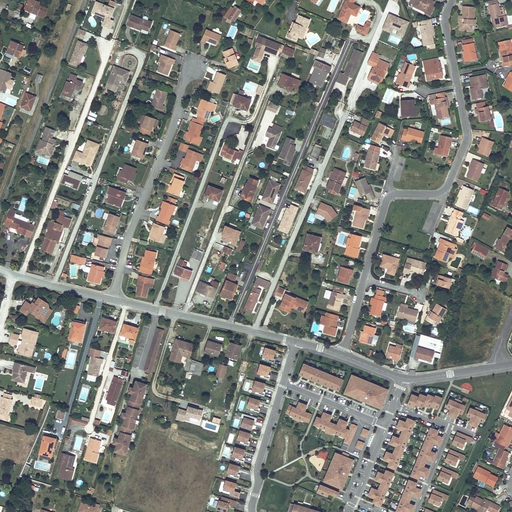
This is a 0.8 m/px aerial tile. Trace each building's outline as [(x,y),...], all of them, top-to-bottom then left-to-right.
[(40,6),(41,3),(32,0),(28,0),(25,9),(32,11),(31,12),(32,13),(30,17),(34,19),(36,14),(44,17),(47,9),(40,6)] [(354,0),(346,0),(338,18),(347,22),(349,15),(348,15),(349,13),(350,13),(355,15),(359,7),(358,6),(359,5),(353,2),(354,0)] [(415,0),(413,5),(413,6),(413,7),(425,12),(425,13),(430,15),(433,8),(432,5),(431,4),(430,2),(431,0),(430,0),(415,0)] [(501,17),(498,4),(497,4),(496,0),(489,2),(489,5),(489,6),(491,14),(494,28),(508,26),(506,16),(501,17)] [(109,20),(114,7),(109,5),(108,7),(96,2),(93,10),(104,14),(102,18),(105,19),(102,26),(110,29),(113,21),(112,21),(109,20)] [(463,13),(463,17),(463,20),(464,20),(464,23),(461,23),(460,29),(471,30),(472,24),(475,24),(475,20),(473,20),(474,7),(463,6),(462,13),(463,13)] [(235,7),(227,18),(232,20),(233,21),(241,10),(235,7)] [(425,12),(413,7),(412,9),(424,15),(425,13),(425,12)] [(410,23),(389,14),(383,29),(392,33),(394,29),(399,31),(398,34),(404,37),(410,23)] [(148,20),(149,18),(144,16),(143,19),(131,15),(127,25),(131,27),(139,30),(140,29),(142,29),(149,32),(153,22),(148,20)] [(287,37),(296,40),(298,36),(299,36),(301,32),(303,33),(305,27),(307,28),(310,20),(298,15),(295,23),(294,22),(292,27),(290,33),(289,32),(287,37)] [(432,36),(431,28),(433,28),(432,24),(430,24),(429,20),(421,21),(422,26),(420,26),(424,46),(429,45),(430,48),(435,47),(434,44),(432,36)] [(371,23),(367,21),(364,27),(362,32),(366,34),(371,23)] [(206,42),(207,40),(217,45),(221,35),(207,30),(202,41),(206,42)] [(181,34),(171,31),(165,46),(176,50),(178,46),(176,45),(181,34)] [(281,44),(259,36),(256,43),(258,44),(254,55),(262,58),(265,51),(265,49),(269,50),(268,52),(272,54),(273,52),(277,54),(281,44)] [(511,49),(510,40),(500,42),(503,57),(502,58),(502,62),(511,60),(511,49)] [(23,46),(11,41),(7,51),(14,54),(14,55),(19,57),(23,46)] [(91,47),(81,43),(74,61),(79,63),(81,57),(87,59),(91,47)] [(463,45),(464,51),(465,58),(464,58),(465,62),(477,59),(473,43),(463,45)] [(288,48),(284,46),(281,52),(292,56),(295,50),(288,47),(288,48)] [(223,52),(226,58),(228,57),(230,61),(226,62),(227,62),(229,68),(238,64),(232,48),(223,52)] [(363,53),(355,50),(350,62),(351,63),(349,67),(348,67),(345,74),(340,72),(336,81),(341,83),(344,77),(348,79),(349,77),(350,75),(353,77),(355,74),(353,73),(355,71),(356,71),(360,60),(361,58),(363,53)] [(380,55),(373,52),(369,64),(375,66),(373,71),(372,70),(368,79),(380,84),(387,67),(377,63),(380,55)] [(176,60),(165,56),(159,72),(168,75),(173,63),(175,64),(176,60)] [(331,67),(315,60),(313,66),(316,67),(310,82),(320,86),(322,81),(326,72),(328,72),(328,73),(331,67)] [(416,66),(406,62),(401,75),(397,83),(408,88),(410,83),(409,82),(416,66)] [(439,63),(424,66),(428,80),(443,77),(440,62),(439,63)] [(118,69),(118,68),(114,66),(107,83),(115,86),(117,81),(118,78),(123,80),(126,81),(129,72),(121,69),(120,70),(118,69)] [(12,74),(1,69),(0,70),(0,90),(5,93),(12,74)] [(226,75),(217,72),(213,82),(211,81),(207,90),(219,94),(226,75)] [(287,87),(288,85),(293,88),(297,89),(300,81),(283,74),(279,84),(287,87)] [(488,88),(486,78),(484,78),(483,75),(473,77),(475,87),(472,88),(470,88),(473,100),(483,98),(481,90),(488,88)] [(69,78),(68,78),(63,91),(65,92),(64,95),(70,98),(74,88),(79,90),(82,82),(75,80),(74,79),(74,80),(69,78)] [(252,91),(255,84),(246,81),(244,88),(252,91)] [(166,93),(157,90),(151,106),(162,110),(164,106),(162,105),(166,93)] [(29,110),(31,103),(33,104),(36,97),(25,93),(20,107),(29,110)] [(238,95),(237,94),(233,105),(237,107),(247,110),(251,100),(242,96),(238,95)] [(447,108),(445,101),(448,101),(447,97),(439,98),(430,100),(431,104),(435,103),(438,118),(449,116),(447,108)] [(214,103),(202,99),(201,103),(202,103),(199,110),(197,115),(208,119),(210,112),(211,111),(214,103)] [(280,103),(271,99),(268,107),(277,110),(280,103)] [(415,115),(414,106),(413,100),(401,101),(402,117),(415,115)] [(476,113),(477,113),(479,113),(481,122),(490,120),(488,106),(475,109),(476,113)] [(94,121),(98,115),(91,111),(88,117),(94,121)] [(143,125),(146,116),(140,114),(137,123),(143,125)] [(155,119),(146,116),(143,125),(140,132),(150,135),(151,130),(155,119)] [(204,122),(193,117),(192,120),(191,121),(203,125),(204,122)] [(363,135),(369,120),(363,118),(360,124),(354,121),(351,130),(363,135)] [(203,125),(191,121),(190,125),(191,126),(189,132),(186,140),(196,144),(196,143),(199,136),(203,125)] [(388,137),(392,129),(379,122),(371,139),(379,143),(383,134),(388,137)] [(281,133),(283,128),(274,124),(272,129),(281,133)] [(274,150),(281,133),(272,129),(269,127),(265,136),(270,138),(266,147),(274,150)] [(52,145),(54,140),(50,139),(53,131),(45,128),(42,136),(43,136),(41,141),(40,140),(35,152),(38,154),(40,153),(49,157),(53,148),(52,147),(51,147),(51,145),(52,145)] [(414,129),(409,128),(408,130),(404,129),(401,140),(406,141),(406,139),(416,141),(421,143),(424,132),(414,129)] [(445,156),(447,145),(449,146),(450,146),(452,137),(441,135),(437,155),(445,156)] [(482,137),(481,141),(482,142),(479,148),(477,152),(488,156),(494,142),(482,137)] [(79,163),(80,161),(84,162),(88,164),(93,153),(95,154),(99,145),(88,141),(83,154),(76,151),(73,160),(79,163)] [(290,162),(295,150),(293,150),(295,145),(293,144),(285,141),(279,157),(290,162)] [(148,146),(137,142),(132,154),(141,158),(146,147),(147,148),(148,146)] [(189,145),(182,142),(179,150),(186,152),(189,145)] [(240,160),(243,151),(239,149),(238,151),(229,148),(229,146),(225,144),(221,155),(235,160),(236,158),(240,160)] [(321,149),(316,147),(312,156),(317,158),(321,149)] [(369,149),(365,161),(364,167),(374,170),(379,152),(369,149)] [(188,153),(185,159),(183,164),(183,165),(193,168),(198,156),(188,153)] [(473,160),(471,164),(473,164),(470,170),(467,177),(477,181),(481,172),(483,168),(484,164),(473,160)] [(121,176),(119,176),(117,180),(127,183),(129,180),(132,181),(135,173),(137,168),(126,164),(123,171),(121,176)] [(301,191),(303,187),(306,188),(314,170),(306,167),(304,170),(303,170),(295,188),(301,191)] [(330,189),(329,192),(335,194),(336,192),(338,192),(341,184),(345,186),(348,179),(344,177),(345,173),(335,169),(330,180),(327,188),(330,189)] [(61,184),(79,188),(82,174),(69,170),(68,174),(64,173),(61,184)] [(173,181),(172,185),(170,192),(179,195),(184,181),(183,180),(184,177),(175,173),(172,181),(173,181)] [(246,183),(241,197),(251,201),(256,187),(255,187),(258,181),(249,178),(247,184),(246,183)] [(370,192),(367,185),(365,178),(355,181),(360,196),(366,194),(369,201),(375,199),(372,191),(370,192)] [(272,199),(279,184),(269,180),(261,199),(268,202),(270,198),(272,199)] [(272,203),(280,184),(279,184),(272,199),(270,198),(268,202),(272,203)] [(222,191),(208,186),(205,196),(218,201),(222,191)] [(464,186),(463,190),(460,196),(460,197),(457,205),(466,209),(474,190),(464,186)] [(127,192),(115,188),(109,202),(122,207),(127,192)] [(500,188),(496,195),(497,196),(496,198),(495,198),(492,206),(501,209),(506,199),(505,199),(507,195),(508,195),(509,192),(500,188)] [(23,197),(18,211),(24,213),(28,199),(23,197)] [(174,205),(165,201),(162,208),(159,216),(158,215),(156,220),(163,222),(164,218),(169,220),(171,214),(174,205)] [(320,203),(316,213),(324,216),(328,222),(337,215),(331,207),(329,208),(327,206),(320,203)] [(261,228),(267,212),(265,211),(266,208),(259,205),(251,224),(261,228)] [(475,215),(478,211),(470,205),(467,209),(475,215)] [(365,220),(367,213),(369,214),(370,210),(361,207),(360,211),(357,210),(353,226),(363,229),(365,220)] [(262,228),(270,209),(266,208),(265,211),(267,212),(261,228),(262,228)] [(71,219),(63,216),(65,212),(60,210),(59,214),(56,222),(50,220),(46,228),(48,229),(52,230),(49,238),(45,237),(44,241),(54,245),(56,241),(57,242),(62,231),(59,230),(61,225),(63,226),(67,228),(71,219)] [(14,214),(8,211),(3,225),(9,227),(10,226),(17,229),(17,230),(16,233),(24,236),(28,224),(12,218),(14,214)] [(121,217),(111,213),(105,230),(115,233),(117,228),(118,229),(120,223),(119,222),(121,217)] [(459,229),(462,221),(460,220),(461,216),(458,215),(453,213),(451,217),(453,217),(450,224),(449,224),(446,232),(456,236),(459,229)] [(165,227),(154,223),(152,227),(154,228),(152,234),(150,238),(160,241),(162,234),(165,227)] [(508,246),(511,239),(511,237),(511,236),(511,229),(507,227),(500,240),(496,247),(507,253),(509,249),(507,247),(508,246)] [(91,246),(93,233),(85,231),(82,245),(91,246)] [(316,252),(319,243),(321,238),(308,234),(304,249),(316,252)] [(358,241),(360,242),(361,237),(352,234),(351,239),(349,238),(346,246),(348,247),(346,254),(357,257),(359,249),(356,248),(358,241)] [(113,238),(102,235),(96,255),(106,258),(110,245),(111,246),(113,238)] [(456,245),(441,239),(439,243),(441,244),(443,244),(441,249),(439,248),(438,250),(435,258),(446,263),(449,256),(452,248),(454,249),(456,245)] [(54,245),(44,241),(40,250),(51,254),(54,245)] [(476,241),(471,251),(484,259),(489,249),(476,241)] [(147,250),(145,257),(144,263),(142,262),(139,271),(142,272),(149,274),(152,274),(157,252),(147,250)] [(202,254),(194,250),(191,257),(199,261),(202,254)] [(87,258),(77,255),(75,261),(85,264),(87,258)] [(398,259),(394,258),(383,255),(380,267),(389,269),(387,273),(394,275),(399,259),(398,259)] [(409,272),(410,270),(424,273),(426,263),(407,258),(403,272),(409,274),(409,272)] [(174,274),(185,279),(186,276),(189,277),(192,271),(182,267),(185,261),(180,259),(178,264),(177,265),(174,274)] [(507,265),(498,261),(495,270),(494,270),(491,277),(505,282),(507,275),(503,273),(507,265)] [(103,271),(104,271),(105,267),(93,264),(88,280),(100,284),(102,277),(101,277),(103,271)] [(349,279),(351,275),(352,275),(354,270),(342,266),(338,280),(348,283),(349,279)] [(232,291),(235,285),(233,284),(236,276),(230,274),(221,294),(231,299),(234,291),(232,291)] [(150,278),(139,275),(138,279),(139,280),(138,287),(136,295),(146,297),(148,286),(150,278)] [(452,279),(440,275),(437,285),(449,288),(452,279)] [(267,289),(269,283),(257,278),(254,284),(258,286),(267,289)] [(196,291),(212,297),(218,282),(212,280),(210,286),(200,282),(196,291)] [(345,288),(335,285),(334,291),(333,291),(328,308),(339,311),(341,304),(340,304),(342,298),(345,299),(346,294),(343,294),(345,288)] [(285,290),(279,287),(276,295),(282,297),(285,290)] [(250,314),(260,291),(256,290),(253,288),(251,292),(251,291),(243,311),(250,314)] [(285,307),(286,305),(292,307),(304,312),(308,302),(296,297),(295,298),(285,294),(280,305),(285,307)] [(376,295),(375,298),(373,305),(370,314),(380,317),(385,301),(382,300),(383,297),(376,295)] [(44,316),(50,309),(49,304),(41,298),(36,304),(34,302),(29,309),(38,316),(39,313),(44,316)] [(429,317),(428,316),(426,320),(433,324),(435,321),(438,323),(447,310),(437,304),(433,312),(429,317)] [(77,314),(79,306),(72,305),(72,307),(71,312),(77,314)] [(407,308),(401,306),(398,317),(416,322),(419,311),(407,308)] [(44,316),(39,313),(38,316),(36,317),(44,322),(52,310),(50,309),(44,316)] [(339,316),(327,313),(324,325),(326,325),(324,333),(335,336),(338,328),(336,328),(334,327),(336,320),(338,320),(339,316)] [(102,318),(99,328),(113,333),(116,322),(102,318)] [(77,323),(73,322),(69,339),(81,342),(85,327),(77,325),(77,323)] [(124,324),(121,334),(131,337),(129,342),(134,343),(138,328),(124,324)] [(366,325),(364,332),(362,337),(361,337),(360,341),(371,344),(373,339),(374,335),(376,328),(366,325)] [(26,328),(24,336),(24,337),(22,341),(21,346),(21,347),(20,347),(18,353),(31,357),(34,344),(35,344),(38,332),(26,328)] [(150,374),(163,331),(156,330),(144,372),(150,374)] [(20,336),(11,334),(9,342),(18,344),(19,340),(20,336)] [(169,359),(177,361),(179,354),(181,355),(190,358),(194,345),(175,340),(173,348),(175,348),(175,350),(172,350),(169,359)] [(213,345),(213,344),(207,342),(204,353),(217,357),(220,349),(217,348),(217,346),(213,345)] [(236,359),(237,358),(236,358),(238,352),(239,352),(240,346),(229,343),(226,356),(236,359)] [(390,345),(387,355),(395,357),(395,359),(399,360),(402,349),(390,345)] [(92,356),(88,373),(98,376),(101,362),(102,363),(103,358),(99,357),(101,350),(90,346),(88,355),(92,356)] [(275,350),(265,347),(262,356),(265,357),(264,360),(274,363),(275,358),(273,357),(275,350)] [(435,351),(418,347),(415,358),(419,360),(420,358),(432,361),(435,351)] [(36,373),(37,368),(17,362),(15,371),(18,372),(16,377),(14,376),(13,380),(25,383),(28,371),(36,373)] [(196,363),(193,374),(200,375),(203,364),(197,362),(196,363)] [(242,362),(236,379),(240,381),(238,385),(241,386),(248,363),(242,362)] [(346,379),(305,362),(301,374),(340,392),(346,379)] [(222,378),(226,366),(219,364),(215,376),(219,377),(218,381),(221,382),(222,378)] [(270,367),(260,364),(257,372),(260,373),(259,377),(269,379),(270,375),(268,374),(270,367)] [(390,389),(351,374),(344,392),(382,409),(390,389)] [(123,380),(114,377),(109,393),(111,394),(109,400),(108,403),(114,405),(123,380)] [(265,383),(254,380),(252,389),(255,390),(254,393),(264,396),(265,391),(263,391),(265,383)] [(133,430),(139,411),(138,411),(140,405),(141,405),(146,385),(135,382),(133,388),(135,389),(133,395),(131,395),(129,401),(128,401),(126,407),(127,408),(125,414),(127,414),(125,421),(124,420),(122,427),(119,426),(117,432),(120,433),(118,440),(119,440),(117,446),(116,446),(114,452),(125,456),(131,436),(129,436),(131,430),(133,430)] [(419,396),(411,393),(407,405),(414,408),(416,405),(419,396)] [(427,396),(420,393),(419,396),(416,405),(423,407),(424,405),(427,396)] [(435,396),(427,393),(427,396),(424,405),(431,408),(431,406),(435,396)] [(443,397),(435,395),(435,396),(431,406),(438,409),(443,397)] [(41,398),(35,396),(33,405),(39,407),(41,398)] [(4,397),(2,397),(0,405),(0,406),(3,407),(2,410),(1,411),(0,416),(0,418),(7,420),(8,417),(10,415),(14,399),(12,399),(4,397)] [(260,400),(249,397),(247,405),(250,406),(249,410),(259,413),(260,408),(258,407),(260,400)] [(454,400),(449,398),(445,407),(449,408),(447,415),(456,419),(458,412),(462,413),(465,405),(461,403),(462,400),(455,397),(454,400)] [(310,405),(300,402),(298,408),(294,407),(291,416),(295,417),(294,420),(301,423),(302,420),(308,422),(311,413),(307,412),(310,405)] [(200,420),(203,411),(187,406),(186,411),(178,409),(175,419),(183,421),(184,419),(189,421),(190,417),(200,420)] [(474,409),(469,407),(465,416),(469,417),(467,424),(476,428),(478,421),(482,422),(485,413),(481,412),(482,408),(475,406),(474,409)] [(64,419),(66,410),(58,408),(56,417),(64,419)] [(321,417),(317,416),(314,425),(326,430),(325,433),(333,436),(333,433),(346,438),(349,430),(346,428),(348,422),(339,418),(337,424),(330,421),(332,415),(324,412),(321,417)] [(256,422),(257,417),(241,413),(240,417),(243,418),(241,425),(251,429),(253,421),(256,422)] [(388,466),(397,470),(416,421),(408,417),(406,422),(400,419),(396,428),(402,430),(399,437),(393,434),(389,444),(396,447),(393,453),(387,451),(383,460),(389,462),(388,466)] [(359,427),(351,424),(349,430),(346,438),(344,444),(351,446),(359,427)] [(511,432),(511,428),(504,425),(500,435),(498,439),(496,438),(495,442),(502,446),(506,447),(508,444),(506,443),(511,432)] [(430,427),(411,476),(419,479),(421,475),(427,478),(431,469),(425,467),(427,460),(434,462),(438,453),(431,451),(434,444),(441,446),(444,437),(438,435),(439,430),(430,427)] [(370,432),(364,429),(361,437),(368,439),(370,432)] [(250,433),(239,430),(237,438),(240,439),(239,443),(248,446),(250,441),(247,440),(250,433)] [(454,434),(455,435),(451,444),(463,448),(466,441),(470,443),(471,438),(455,431),(454,434)] [(48,437),(44,436),(39,453),(51,456),(55,441),(56,437),(49,435),(48,437)] [(73,449),(80,450),(83,438),(77,436),(73,449)] [(98,453),(97,453),(96,453),(98,445),(100,445),(101,441),(91,438),(85,459),(96,462),(98,453)] [(366,443),(359,441),(356,448),(363,451),(366,443)] [(245,450),(234,447),(232,455),(235,456),(234,459),(243,462),(245,458),(242,457),(245,450)] [(448,451),(448,452),(445,461),(456,465),(459,458),(463,460),(464,455),(449,448),(448,451)] [(503,465),(502,464),(505,457),(508,452),(501,449),(499,448),(493,460),(491,464),(501,469),(503,465)] [(321,470),(328,452),(320,449),(317,457),(311,454),(307,464),(321,470)] [(354,460),(335,452),(323,481),(343,489),(354,460)] [(73,462),(75,457),(70,455),(64,453),(58,476),(71,480),(74,470),(71,469),(73,462)] [(239,466),(229,463),(227,471),(230,472),(229,476),(238,479),(240,474),(237,473),(239,466)] [(440,469),(441,469),(437,478),(448,483),(452,475),(456,477),(457,472),(441,465),(440,469)] [(480,468),(476,476),(484,480),(483,482),(492,486),(496,477),(488,473),(489,472),(480,468)] [(395,473),(386,469),(384,474),(378,471),(375,480),(381,483),(378,490),(371,487),(368,496),(374,498),(373,502),(382,506),(395,473)] [(418,482),(409,479),(395,511),(405,511),(406,511),(412,511),(415,505),(410,502),(413,496),(419,498),(422,490),(416,487),(418,482)] [(233,490),(236,483),(225,480),(223,489),(231,491),(229,494),(238,497),(240,492),(233,490)] [(340,491),(320,484),(317,492),(328,497),(329,494),(338,497),(340,491)] [(432,492),(433,492),(429,501),(440,506),(443,498),(447,500),(449,495),(433,489),(432,492)] [(474,495),(473,497),(469,495),(466,501),(470,503),(469,505),(483,511),(486,508),(493,511),(494,511),(498,506),(489,501),(488,502),(481,499),(474,495)] [(227,511),(229,504),(236,506),(237,502),(221,497),(220,501),(219,500),(216,508),(227,511)] [(94,505),(82,501),(78,511),(82,511),(87,511),(88,511),(94,511),(95,510),(97,511),(99,504),(95,502),(94,505)] [(299,511),(301,507),(290,503),(287,511),(299,511)]
